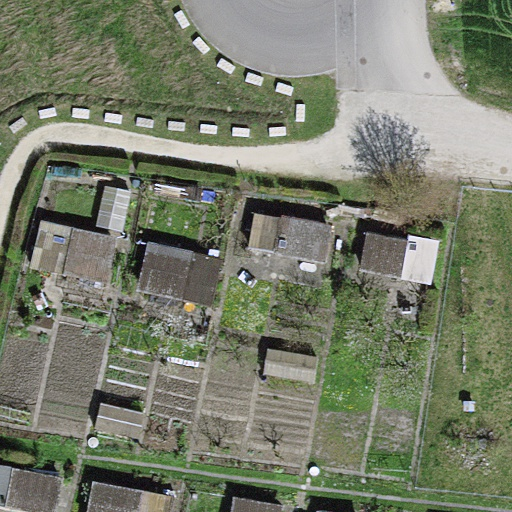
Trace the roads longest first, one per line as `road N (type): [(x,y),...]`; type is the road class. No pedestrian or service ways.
road 1 (track): [(86,456),(511,506)]
road 2 (unclassified): [(406,0),(408,162)]
